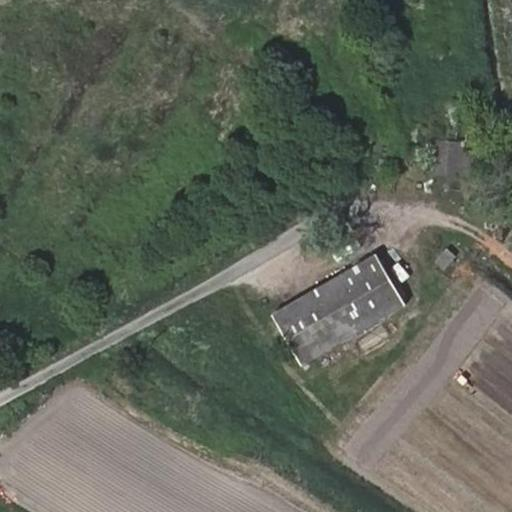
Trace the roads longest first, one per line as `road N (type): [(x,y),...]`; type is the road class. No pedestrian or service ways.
road 1 (unclassified): [(0,391),(305,236)]
road 2 (track): [(511,264),(468,230),(393,214),(305,236)]
